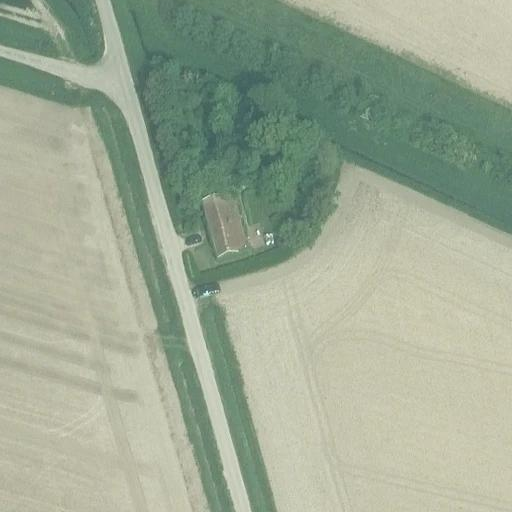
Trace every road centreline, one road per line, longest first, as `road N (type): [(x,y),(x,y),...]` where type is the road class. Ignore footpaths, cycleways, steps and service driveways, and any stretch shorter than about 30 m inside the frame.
road 1 (unclassified): [(241,511),(124,85)]
road 2 (unclassified): [(124,85),(0,49)]
